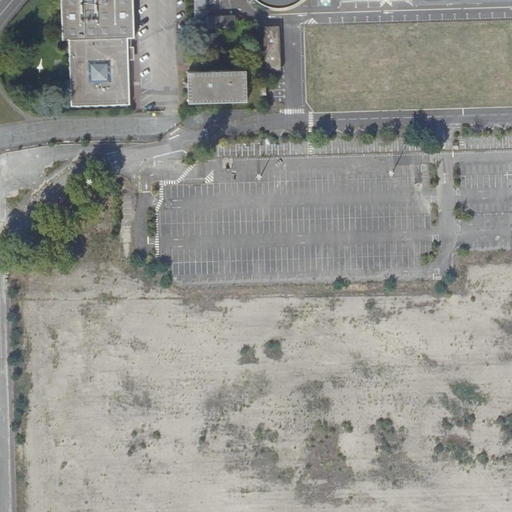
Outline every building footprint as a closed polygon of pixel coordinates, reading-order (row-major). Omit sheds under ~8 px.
[(127,38),(134,37),(133,0),(61,0),(63,40),(70,39),(72,106),(130,104),(128,60),(128,47),(127,38)] [(207,0),(192,0),(192,19),(208,18),(207,0)] [(263,27),(265,71),(281,70),(279,26),(263,27)] [(176,34),(178,65),(190,64),(189,34),(176,34)] [(197,71),(188,71),(189,102),(247,101),(247,70),(211,71),(197,71)] [(120,227),(121,258),(131,257),(130,227),(120,227)]
